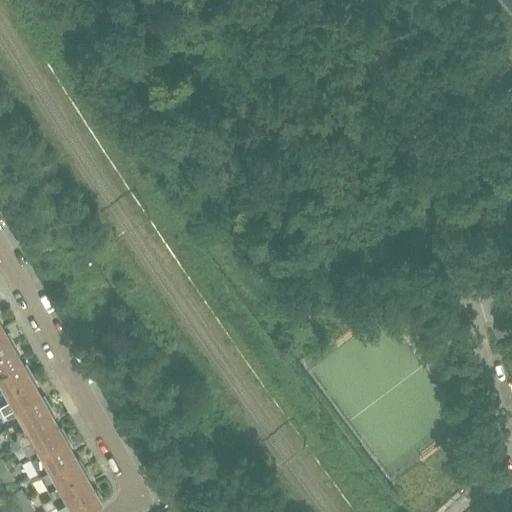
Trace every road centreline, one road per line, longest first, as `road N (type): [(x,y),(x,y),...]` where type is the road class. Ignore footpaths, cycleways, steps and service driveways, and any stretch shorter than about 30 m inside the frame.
road 1 (residential): [(474,316),(434,180),(358,0)]
road 2 (residential): [(120,511),(133,495),(131,481),(0,246)]
road 3 (residential): [(511,440),(474,316)]
